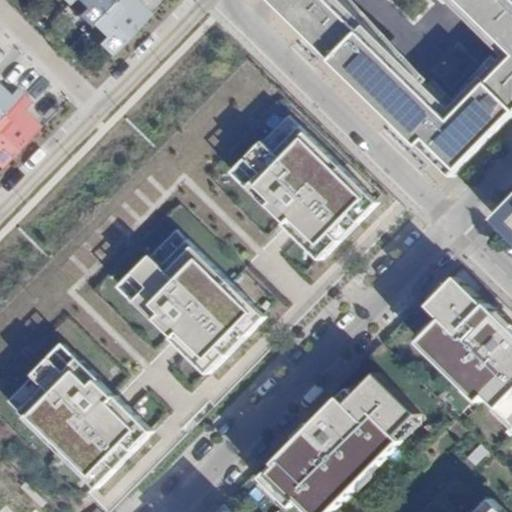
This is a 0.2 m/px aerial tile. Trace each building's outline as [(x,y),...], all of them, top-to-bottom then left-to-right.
[(72,0),(73,0),(82,9),(75,16),(88,29),(90,27),(115,0),(72,0)] [(95,45),(109,59),(151,16),(134,0),(115,0),(90,27),(102,39),(95,45)] [(511,0),(273,0),(348,73),(376,44),(331,0),(461,0),(493,30),(511,10),(511,0)] [(376,44),(348,73),(388,112),(455,177),(511,118),(511,10),(493,30),(511,49),(511,61),(455,121),(376,44)] [(7,97),(0,89),(0,118),(22,96),(15,89),(7,97)] [(0,170),(40,129),(22,112),(30,104),(22,96),(0,118),(0,170)] [(302,126),(291,115),(266,140),(277,151),(302,126)] [(324,259),(380,202),(302,126),(277,151),(266,140),(248,158),(263,173),(250,187),(271,208),(273,206),(290,222),(288,224),(324,259)] [(263,173),(248,158),(235,172),(250,187),(263,173)] [(511,211),(501,222),(511,232),(511,211)] [(165,265),(190,240),(179,229),(154,255),(165,265)] [(190,240),(165,265),(154,255),(137,273),(152,287),(138,301),(160,322),(161,320),(178,336),(176,338),(212,373),(269,316),(190,240)] [(152,287),(137,273),(123,286),(138,301),(152,287)] [(493,309),(465,281),(437,310),(450,323),(427,346),(475,394),(482,388),(511,417),(511,324),(495,307),(493,309)] [(83,357),(68,343),(55,357),(69,371),(83,357)] [(83,357),(69,371),(55,357),(37,374),(48,385),(23,411),(102,487),(157,430),(121,395),(119,396),(102,380),(104,378),(83,357)] [(353,388),(265,478),(295,507),(318,484),(341,507),(406,440),(402,435),(423,413),(381,372),(359,394),(353,388)] [(48,385),(37,374),(12,400),(23,411),(48,385)] [(508,511),(494,498),(480,511),(508,511)]
